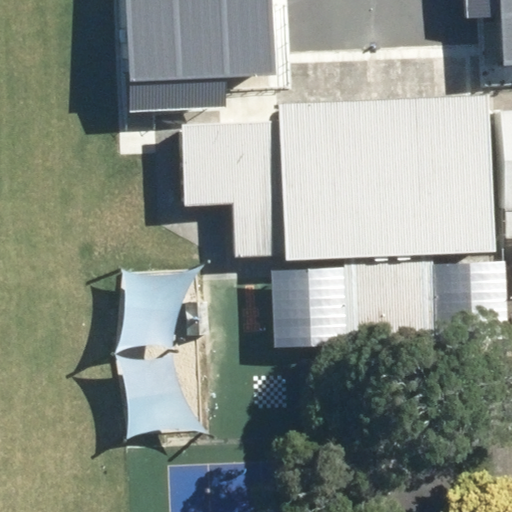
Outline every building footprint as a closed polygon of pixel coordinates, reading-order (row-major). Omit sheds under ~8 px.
[(273,0),(121,0),(124,77),(275,73),(273,0)] [(511,0),(500,0),(502,64),(511,63),(511,0)] [(490,99),(183,117),(188,204),(236,201),(240,261),(499,246),(490,99)] [(511,112),(500,113),(500,199),(511,199),(511,112)] [(499,262),(275,276),(279,347),(503,334),(499,262)]
